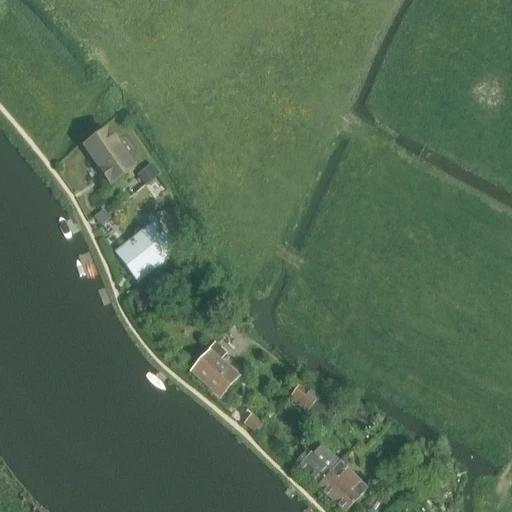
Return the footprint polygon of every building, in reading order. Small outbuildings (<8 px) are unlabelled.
[(133,170),(118,147),(118,143),(117,139),(114,137),(110,136),(109,135),(87,150),(111,185),(133,170)] [(146,185),(162,176),(155,165),(139,175),(146,185)] [(173,255),(153,229),(119,256),(139,281),(173,255)] [(158,287),(145,293),(149,301),(168,292),(163,281),(156,283),(158,287)] [(221,399),(237,381),(238,380),(210,354),(191,374),(218,399),(221,399)] [(316,400),(301,387),(289,401),(324,430),(341,411),(322,395),(316,400)] [(317,490),(321,493),(345,470),(340,466),(322,448),(312,458),(308,454),(294,468),(317,490)] [(341,511),(347,511),(367,492),(345,470),(321,493),(341,511)]
